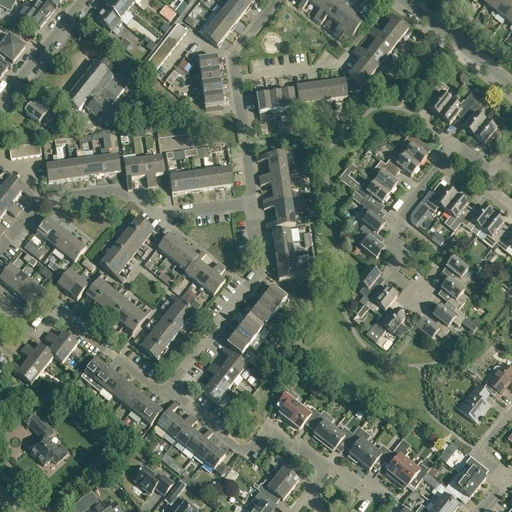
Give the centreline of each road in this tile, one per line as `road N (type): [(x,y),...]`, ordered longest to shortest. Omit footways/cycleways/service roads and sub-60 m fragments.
road 1 (residential): [(0,253),(42,198),(109,191),(166,215),(253,203)]
road 2 (residential): [(164,392),(258,278),(253,203)]
road 3 (residential): [(325,469),(268,433),(244,455),(164,392)]
road 4 (residential): [(164,392),(65,317),(37,330),(0,304)]
road 5 (residential): [(424,299),(394,275),(395,213),(450,145)]
road 6 (residential): [(399,0),(511,89)]
road 7 (residential): [(0,106),(84,0)]
road 8 (residential): [(482,511),(506,479),(481,450),(511,411)]
road 9 (residential): [(253,203),(235,81)]
